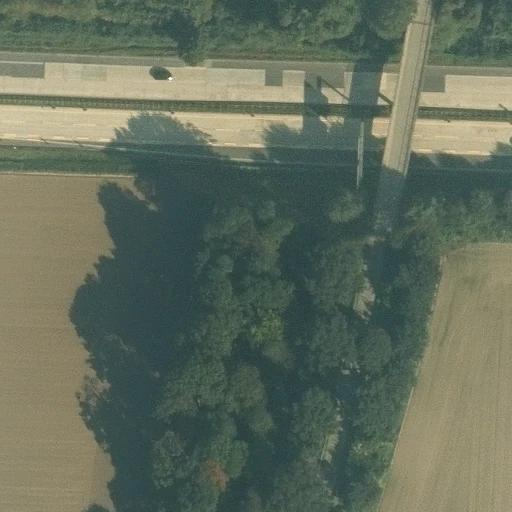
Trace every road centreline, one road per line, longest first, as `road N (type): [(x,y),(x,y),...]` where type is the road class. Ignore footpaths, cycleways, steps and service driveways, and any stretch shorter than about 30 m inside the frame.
road 1 (unclassified): [(421,0),(322,511)]
road 2 (motorway): [(0,120),(511,142)]
road 3 (motorway): [(511,91),(0,77)]
road 4 (track): [(270,511),(321,209)]
